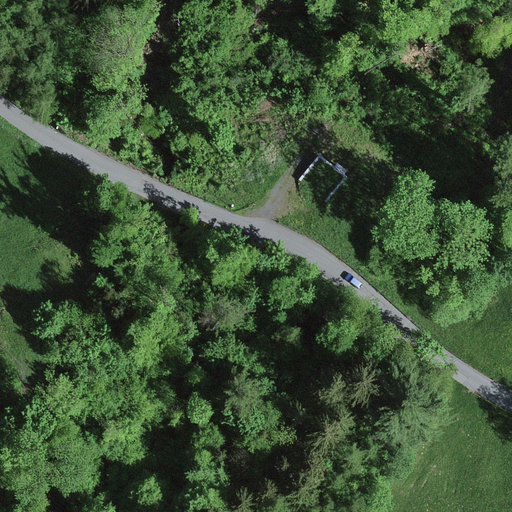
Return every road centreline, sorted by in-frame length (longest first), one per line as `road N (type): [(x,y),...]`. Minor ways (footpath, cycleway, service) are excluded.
road 1 (residential): [(0,104),(79,156),(282,241)]
road 2 (unclassified): [(282,241),(349,282),(461,373),(511,401)]
